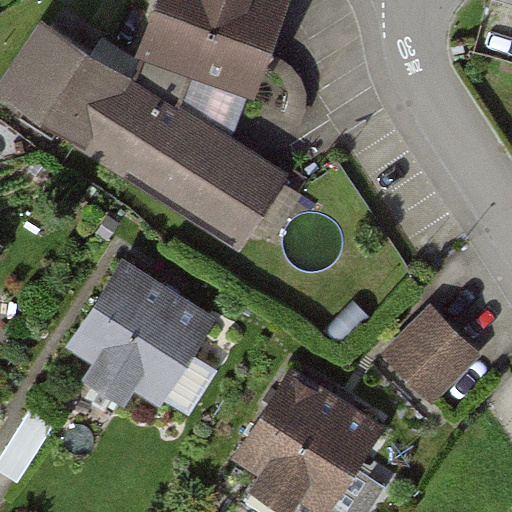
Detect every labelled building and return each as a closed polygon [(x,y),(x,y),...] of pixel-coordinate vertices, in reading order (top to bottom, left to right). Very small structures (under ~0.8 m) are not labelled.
[(280,0),(163,0),(147,46),(196,63),(250,83),(280,0)] [(239,237),(278,177),(180,113),(196,63),(147,46),(131,83),(51,31),(12,91),(239,237)] [(218,320),(124,260),(68,349),(162,408),(218,320)] [(482,353),(432,306),(384,357),(433,404),(482,353)] [(377,426),(292,373),(242,453),(326,506),(377,426)]
